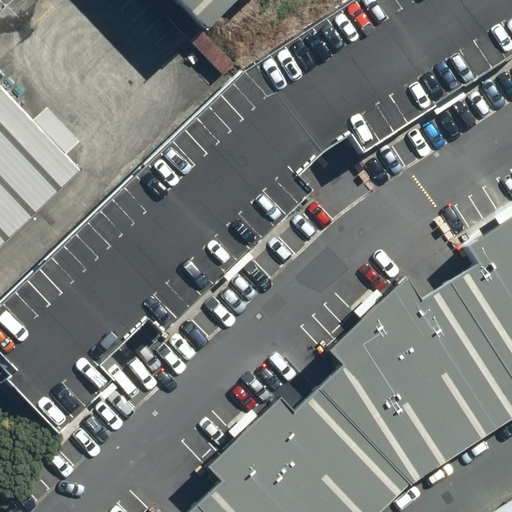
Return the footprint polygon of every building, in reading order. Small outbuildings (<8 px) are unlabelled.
[(511,0),(322,0),(204,75),(0,274),(0,401),(25,433),(287,185),(511,43),(511,0)] [(200,0),(124,0),(159,38),(200,0)] [(0,217),(53,168),(0,110),(0,217)] [(511,204),(297,340),(124,511),(354,511),(380,487),(511,401),(511,204)] [(511,511),(511,472),(446,511),(511,511)]
